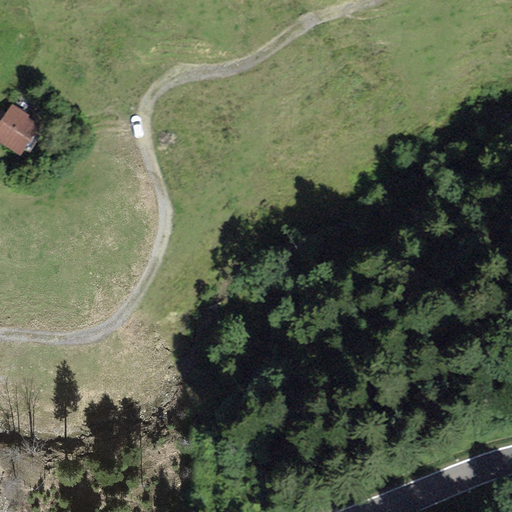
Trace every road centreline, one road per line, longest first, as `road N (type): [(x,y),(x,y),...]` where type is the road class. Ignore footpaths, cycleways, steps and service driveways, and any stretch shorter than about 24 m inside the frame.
road 1 (track): [(0,336),(83,340),(132,302),(167,223),(162,194),(141,162),(152,98),(164,79),(245,66),(315,20),(383,0)]
road 2 (tertiary): [(377,511),(511,459)]
